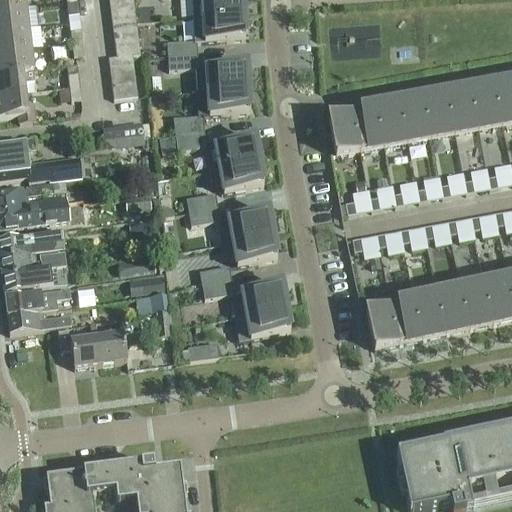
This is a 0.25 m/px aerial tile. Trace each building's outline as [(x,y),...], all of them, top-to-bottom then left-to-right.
[(0,0),(0,14),(13,13),(13,12),(11,0),(0,0)] [(243,21),(241,0),(193,0),(193,1),(191,1),(193,24),(203,23),(243,21)] [(108,7),(110,21),(134,18),(132,4),(108,7)] [(66,7),(67,20),(78,19),(76,5),(66,7)] [(0,36),(28,33),(25,11),(13,12),(13,13),(0,14),(0,36)] [(110,21),(112,34),(136,31),(134,18),(110,21)] [(245,46),(243,21),(203,23),(193,24),(194,47),(196,47),(196,49),(204,48),(245,46)] [(112,34),(114,48),(138,45),(136,31),(112,34)] [(0,36),(0,58),(30,55),(28,33),(0,36)] [(80,34),(69,36),(71,49),(81,48),(80,34)] [(114,48),(116,62),(132,60),(132,61),(140,60),(138,45),(114,48)] [(166,49),(167,63),(197,61),(196,49),(196,47),(194,47),(166,49)] [(71,49),(73,63),(83,62),(81,48),(71,49)] [(0,58),(0,79),(21,77),(33,76),(30,55),(0,58)] [(108,63),(109,77),(133,74),(132,61),(132,60),(116,62),(108,63)] [(197,61),(167,63),(168,76),(198,75),(197,61)] [(206,72),(207,97),(248,95),(246,70),(206,72)] [(109,77),(111,91),(135,88),(133,74),(109,77)] [(0,101),(24,98),(21,77),(0,79),(0,101)] [(77,78),(67,79),(69,93),(79,91),(77,78)] [(135,88),(111,91),(113,105),(137,102),(135,88)] [(511,88),(494,92),(502,132),(511,129),(511,88)] [(69,93),(71,107),(81,105),(79,91),(69,93)] [(494,92),(471,96),(478,136),(502,132),(494,92)] [(248,95),(207,97),(209,122),(249,120),(248,95)] [(471,96),(447,100),(454,140),(478,136),(471,96)] [(24,98),(0,101),(0,123),(18,121),(19,128),(34,127),(32,109),(25,110),(24,98)] [(447,100),(423,105),(431,145),(454,140),(447,100)] [(423,105),(400,109),(407,149),(431,145),(423,105)] [(400,109),(376,113),(383,153),(407,149),(400,109)] [(376,113),(353,118),(360,158),(383,153),(376,113)] [(353,118),(328,122),(335,162),(360,158),(353,118)] [(173,124),(175,141),(204,138),(203,122),(173,124)] [(139,130),(115,133),(118,150),(142,147),(141,145),(149,143),(147,129),(139,130)] [(204,138),(175,141),(177,158),(204,153),(206,153),(206,152),(204,138)] [(0,148),(0,188),(27,185),(28,189),(49,186),(49,189),(81,184),(78,165),(27,171),(25,157),(35,156),(33,144),(0,148)] [(206,153),(204,153),(209,177),(219,175),(258,168),(254,144),(214,151),(206,152),(206,153)] [(219,175),(209,177),(212,192),(221,191),(223,200),(263,193),(258,168),(219,175)] [(496,182),(487,184),(489,196),(498,194),(496,182)] [(385,184),(377,186),(379,193),(387,192),(385,184)] [(472,187),(463,188),(465,200),(475,198),(472,187)] [(65,188),(52,189),(53,199),(66,198),(65,188)] [(0,196),(0,218),(67,210),(66,202),(27,207),(26,203),(53,199),(52,189),(37,191),(37,192),(0,196)] [(153,189),(143,190),(145,202),(149,202),(154,201),(153,189)] [(364,189),(355,190),(357,198),(366,197),(364,189)] [(449,191),(439,193),(441,204),(451,202),(449,191)] [(425,195),(416,197),(418,209),(427,207),(425,195)] [(186,205),(188,219),(218,213),(215,200),(186,205)] [(402,200),(392,201),(394,213),(404,211),(402,200)] [(125,204),(127,218),(151,215),(149,202),(145,202),(125,204)] [(378,204),(369,206),(371,217),(380,215),(378,204)] [(355,208),(345,210),(347,222),(357,220),(355,208)] [(67,210),(0,218),(0,236),(69,228),(67,210)] [(218,213),(188,219),(191,233),(220,227),(218,213)] [(272,241),(267,217),(227,224),(229,233),(218,235),(220,251),(232,248),(272,241)] [(493,220),(495,232),(505,231),(503,219),(493,220)] [(470,225),(472,237),(481,235),(479,223),(470,225)] [(135,229),(136,245),(156,242),(155,227),(135,229)] [(446,229),(448,241),(458,239),(456,227),(446,229)] [(422,233),(425,245),(434,244),(432,232),(422,233)] [(408,236),(399,238),(401,250),(411,248),(408,236)] [(61,237),(0,245),(0,263),(33,259),(63,255),(61,237)] [(385,240),(375,242),(377,254),(387,252),(385,240)] [(276,266),(272,241),(232,248),(220,251),(223,266),(235,264),(236,273),(276,266)] [(137,247),(139,262),(158,260),(157,245),(137,247)] [(352,246),(354,258),(363,257),(361,245),(352,246)] [(0,263),(0,271),(1,280),(45,275),(49,274),(66,272),(64,258),(39,262),(39,267),(35,267),(33,259),(0,263)] [(379,265),(370,266),(371,274),(380,273),(379,265)] [(130,271),(132,281),(159,277),(158,267),(130,271)] [(199,278),(201,292),(231,286),(228,273),(199,278)] [(45,275),(1,280),(4,299),(52,293),(49,274),(45,275)] [(162,282),(142,284),(143,298),(164,296),(162,282)] [(511,307),(507,285),(484,290),(492,330),(511,325),(511,307)] [(231,286),(201,292),(204,305),(233,300),(231,286)] [(285,314),(281,290),(241,297),(242,306),(232,308),(234,324),(285,314)] [(484,290),(460,296),(469,335),(492,330),(484,290)] [(4,304),(7,322),(41,318),(55,316),(54,306),(69,304),(68,295),(4,304)] [(460,296),(437,301),(445,340),(469,335),(460,296)] [(165,301),(151,304),(153,320),(168,318),(165,301)] [(437,301),(413,306),(422,345),(445,340),(437,301)] [(413,306),(390,311),(398,350),(422,345),(413,306)] [(390,311),(366,316),(374,355),(398,350),(390,311)] [(285,314),(234,324),(238,348),(290,339),(285,314)] [(41,318),(7,322),(9,340),(70,332),(69,322),(42,326),(41,318)] [(153,320),(156,344),(172,343),(169,318),(153,320)] [(100,371),(96,343),(91,344),(74,346),(72,336),(56,338),(59,359),(71,358),(73,375),(100,371)] [(97,343),(96,343),(100,371),(126,368),(124,352),(138,351),(136,338),(97,343)] [(187,354),(189,368),(219,364),(217,350),(187,354)] [(442,450),(396,460),(407,511),(447,511),(450,511),(449,511),(471,511),(468,495),(511,484),(511,432),(442,448),(442,450)] [(153,470),(45,484),(48,511),(93,511),(93,502),(115,499),(116,511),(135,509),(135,511),(183,511),(179,476),(154,479),(153,470)]
